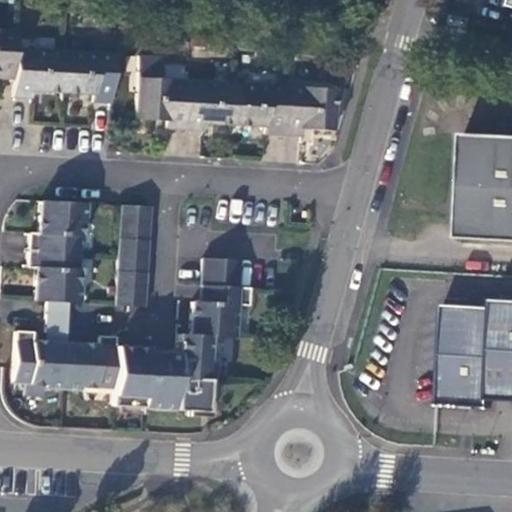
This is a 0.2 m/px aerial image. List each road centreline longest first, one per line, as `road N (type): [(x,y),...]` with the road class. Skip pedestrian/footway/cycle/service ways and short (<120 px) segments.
road 1 (unclassified): [(253,453),(186,460),(0,448)]
road 2 (residential): [(301,409),(310,350),(362,192)]
road 3 (residential): [(362,192),(163,177)]
road 4 (residential): [(362,192),(407,19)]
road 5 (unclassified): [(511,477),(389,470),(340,455)]
road 6 (residential): [(163,177),(0,169)]
road 7 (residential): [(163,177),(155,319)]
